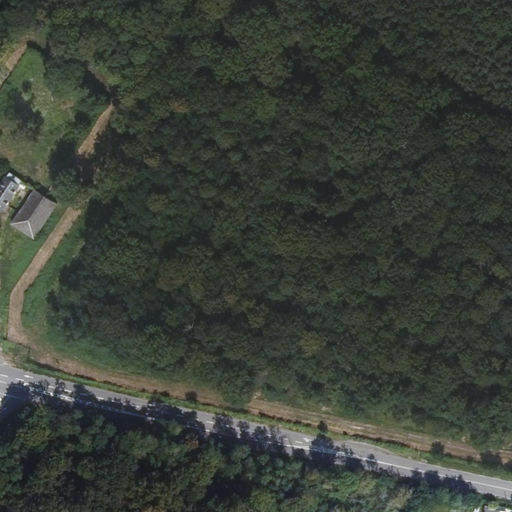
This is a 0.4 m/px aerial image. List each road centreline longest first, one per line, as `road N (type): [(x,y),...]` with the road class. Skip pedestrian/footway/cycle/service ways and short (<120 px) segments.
road 1 (primary): [(511,489),(4,379)]
road 2 (track): [(99,161),(124,107),(119,90),(44,39),(26,36),(0,61)]
